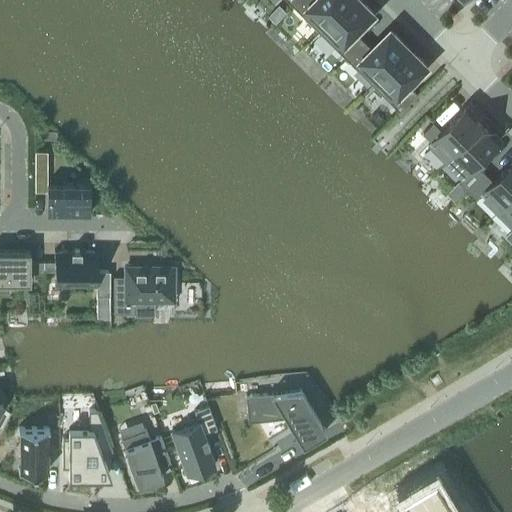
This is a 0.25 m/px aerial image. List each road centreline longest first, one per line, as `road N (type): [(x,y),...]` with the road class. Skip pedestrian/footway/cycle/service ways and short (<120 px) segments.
road 1 (residential): [(242,511),(228,483),(149,507),(106,509),(60,506),(0,481)]
road 2 (residential): [(320,487),(511,374)]
road 3 (residential): [(0,111),(20,130),(18,225)]
